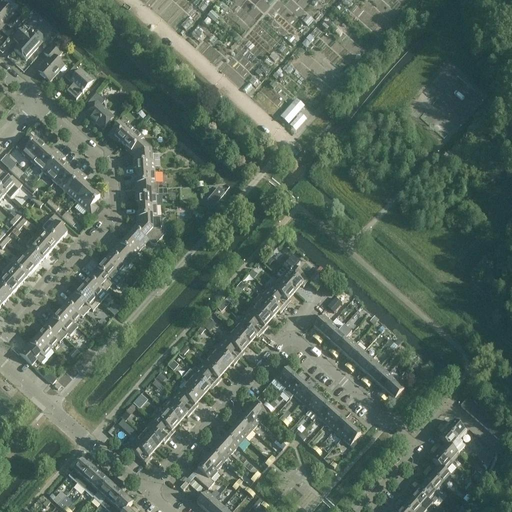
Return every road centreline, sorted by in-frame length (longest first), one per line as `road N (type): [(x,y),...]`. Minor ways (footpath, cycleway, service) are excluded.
road 1 (residential): [(0,335),(109,212),(109,167),(35,100)]
road 2 (residential): [(150,491),(289,340)]
road 3 (residential): [(150,491),(0,359)]
road 4 (residential): [(289,340),(412,444)]
